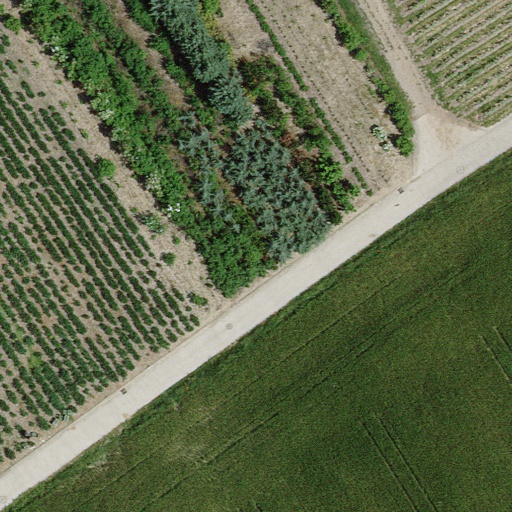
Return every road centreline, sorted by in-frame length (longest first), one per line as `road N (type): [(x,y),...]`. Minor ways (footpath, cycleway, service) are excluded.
road 1 (track): [(511,131),(0,495)]
road 2 (track): [(373,0),(459,165)]
